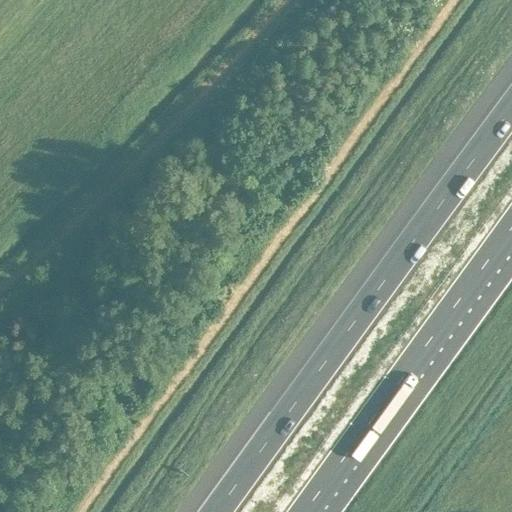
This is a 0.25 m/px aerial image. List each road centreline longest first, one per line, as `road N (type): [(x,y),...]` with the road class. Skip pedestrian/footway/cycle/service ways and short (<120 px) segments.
road 1 (motorway): [(511,83),(206,511)]
road 2 (motorway): [(296,511),(511,213)]
